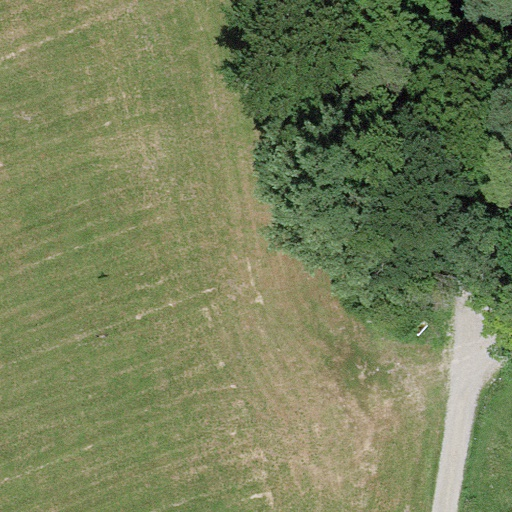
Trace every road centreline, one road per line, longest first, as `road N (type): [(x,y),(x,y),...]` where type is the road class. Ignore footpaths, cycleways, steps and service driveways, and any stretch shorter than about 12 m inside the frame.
road 1 (track): [(476,339),(483,159),(454,0)]
road 2 (track): [(449,511),(476,339),(511,338)]
